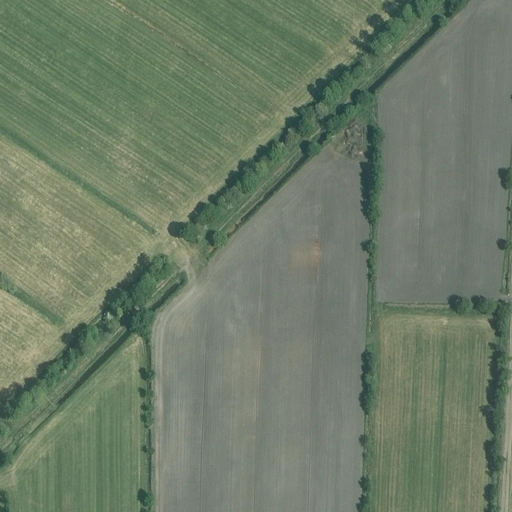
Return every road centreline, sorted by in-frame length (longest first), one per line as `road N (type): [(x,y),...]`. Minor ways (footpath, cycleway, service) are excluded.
road 1 (track): [(0,450),(449,0)]
road 2 (track): [(157,511),(158,332),(192,284),(184,263)]
road 3 (track): [(503,511),(511,362)]
